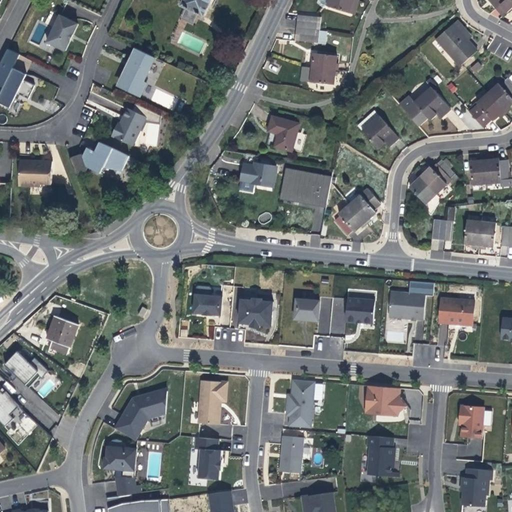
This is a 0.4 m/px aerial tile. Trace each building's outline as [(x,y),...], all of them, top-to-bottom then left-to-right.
[(211,0),(183,0),(181,6),(204,17),(211,0)] [(349,14),(352,0),(328,0),(327,7),(349,14)] [(354,15),(358,1),(353,0),(352,0),(349,14),(354,15)] [(511,0),(492,0),(489,3),(495,9),(501,16),(511,6),(511,0)] [(73,35),(78,24),(60,15),(47,42),(65,51),(70,40),(69,40),(71,37),(72,34),(73,35)] [(297,15),(294,41),(318,43),(320,17),(297,15)] [(457,21),(454,23),(464,35),(468,40),(472,37),(457,21)] [(464,35),(454,23),(436,39),(460,66),(477,50),(468,40),(464,35)] [(155,59),(136,49),(129,64),(120,82),(127,86),(126,89),(140,97),(146,84),(143,82),(155,59)] [(335,71),(337,56),(318,53),(313,53),(311,68),(335,71)] [(479,62),(470,67),(473,73),(482,68),(479,62)] [(27,74),(13,68),(0,95),(0,103),(10,108),(17,93),(22,96),(29,99),(35,86),(24,80),(27,74)] [(333,85),(335,71),(311,68),(310,82),(314,82),(333,85)] [(511,80),(509,77),(501,84),(499,83),(489,92),(504,110),(509,106),(509,105),(511,102),(511,80)] [(504,110),(489,92),(476,103),(478,105),(471,112),(483,126),(491,120),(492,121),(498,115),(504,110)] [(469,109),(471,112),(478,105),(476,103),(469,109)] [(160,116),(136,104),(133,111),(147,117),(145,120),(158,122),(160,116)] [(145,120),(147,117),(133,111),(126,108),(122,118),(119,124),(117,123),(111,137),(133,147),(145,120)] [(507,113),(504,110),(498,115),(501,118),(504,116),(507,113)] [(398,138),(379,116),(362,131),(377,149),(384,143),(388,139),(390,142),(391,144),(398,138)] [(299,125),(272,117),(268,131),(277,133),(276,136),(273,146),(292,151),(299,125)] [(129,157),(100,143),(98,146),(95,152),(87,148),(84,156),(87,167),(100,173),(104,164),(124,169),(129,157)] [(455,174),(441,159),(436,164),(450,178),(455,174)] [(507,171),(507,160),(500,160),(499,159),(491,159),(484,160),(486,183),(501,182),(501,186),(511,185),(511,178),(511,171),(507,171)] [(41,161),(20,160),(19,185),(41,186),(41,184),(51,184),(52,161),(41,161)] [(486,183),(484,160),(477,160),(470,161),(472,184),(486,183)] [(272,187),(276,167),(256,163),(256,167),(245,165),(244,170),(242,180),(272,187)] [(446,183),(450,178),(436,164),(432,168),(430,167),(428,169),(420,176),(436,195),(448,184),(446,183)] [(327,201),(331,178),(285,169),(280,195),(295,198),(294,202),(302,203),(303,199),(319,203),(319,199),(327,201)] [(436,195),(420,176),(414,182),(409,186),(426,204),(436,195)] [(374,211),(380,207),(367,192),(362,196),(361,195),(349,205),(365,223),(376,213),(374,211)] [(319,203),(303,199),(302,203),(325,208),(327,201),(319,199),(319,203)] [(365,223),(349,205),(339,214),(340,216),(335,220),(348,235),(353,231),(354,232),(365,223)] [(454,220),(455,207),(448,206),(446,219),(454,220)] [(319,231),(321,221),(314,219),(312,230),(319,231)] [(444,240),(446,220),(434,219),(432,239),(438,239),(444,240)] [(452,240),(454,221),(446,220),(444,240),(452,240)] [(478,245),(481,221),(467,220),(464,244),(471,244),(478,245)] [(494,247),(496,223),(481,221),(478,245),(485,246),(494,247)] [(508,246),(510,227),(504,226),(501,245),(508,246)] [(434,284),(411,282),(410,294),(433,296),(434,284)] [(220,316),(222,296),(212,295),(212,289),(210,287),(197,286),(195,288),(195,294),(193,294),(191,314),(202,315),(207,316),(212,316),(212,315),(220,316)] [(424,320),(426,295),(410,294),(391,292),(389,317),(412,319),(416,320),(424,320)] [(273,310),(274,302),(262,301),(262,299),(253,298),(253,300),(244,299),(243,308),(240,309),(239,323),(251,324),(250,327),(255,328),(260,328),(260,325),(272,326),(272,320),(273,310)] [(473,324),(474,301),(441,298),(439,323),(449,324),(458,325),(458,323),(473,324)] [(318,321),(320,301),(296,299),(295,319),(303,320),(318,321)] [(373,323),(375,301),(348,299),(346,321),(357,322),(357,320),(362,321),(362,323),(373,323)] [(68,354),(79,324),(56,316),(49,334),(47,339),(53,341),(51,347),(68,354)] [(511,318),(502,318),(501,339),(511,339),(511,341),(511,318)] [(416,343),(415,347),(421,348),(420,356),(433,358),(435,345),(416,343)] [(30,362),(18,351),(5,365),(1,369),(10,377),(8,379),(12,383),(15,380),(19,376),(30,386),(41,375),(43,377),(49,370),(34,357),(30,362)] [(41,375),(31,387),(44,397),(54,386),(41,375)] [(311,428),(315,381),(301,380),(293,379),(292,395),(292,399),(288,399),(287,405),(286,416),(290,416),(289,426),(311,428)] [(226,401),(227,382),(202,380),(199,423),(219,424),(221,406),(221,401),(226,401)] [(0,420),(5,426),(14,418),(11,414),(19,406),(6,391),(3,388),(0,384),(0,420)] [(401,406),(402,400),(401,398),(400,398),(395,398),(396,388),(368,386),(366,400),(372,406),(377,407),(376,415),(399,417),(401,412),(401,406)] [(166,413),(168,391),(159,391),(144,395),(142,398),(136,400),(134,398),(115,428),(136,440),(149,418),(166,413)] [(482,438),(484,408),(461,406),(459,418),(463,419),(463,423),(462,437),(482,438)] [(302,459),(304,438),(283,436),(281,453),(280,471),(301,473),(302,459)] [(391,472),(392,460),(394,461),(395,448),(393,448),(393,438),(368,436),(368,447),(370,447),(370,454),(368,475),(378,475),(391,477),(391,472)] [(221,470),(222,460),(221,460),(222,450),(219,450),(219,439),(196,437),(195,449),(201,449),(198,478),(219,480),(220,470),(221,470)] [(135,478),(137,448),(126,447),(124,444),(121,441),(117,440),(113,440),(110,442),(107,446),(106,457),(105,457),(104,468),(117,470),(123,470),(122,477),(116,477),(119,496),(141,493),(140,485),(136,486),(135,478)] [(488,495),(489,480),(492,480),(493,471),(467,469),(466,478),(462,477),(462,486),(464,486),(463,492),(462,505),(485,507),(486,495),(488,495)] [(170,511),(167,490),(106,498),(108,511),(141,511),(142,511),(170,511)] [(233,511),(231,492),(209,495),(210,511),(233,511)] [(335,511),(333,492),(302,497),(304,511),(305,511),(335,511)]
